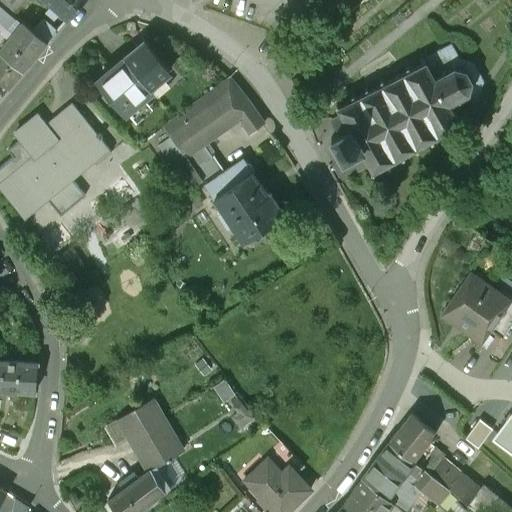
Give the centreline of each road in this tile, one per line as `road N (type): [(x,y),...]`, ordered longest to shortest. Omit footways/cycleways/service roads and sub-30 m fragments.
road 1 (residential): [(132,0),(252,60),(388,291)]
road 2 (residential): [(0,239),(52,344),(33,484)]
road 3 (residential): [(388,291),(511,107)]
road 4 (residential): [(313,511),(362,443),(408,350)]
road 5 (residential): [(116,0),(0,123)]
